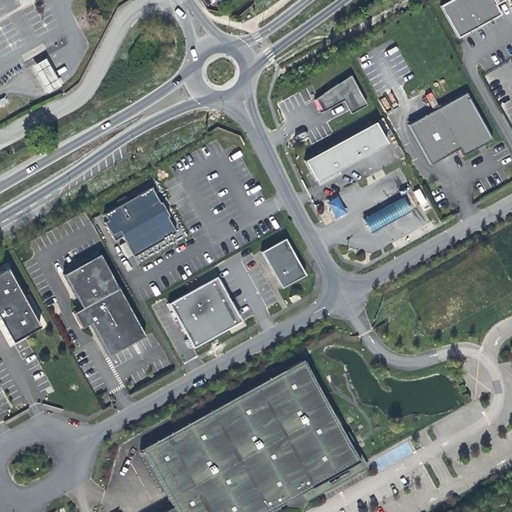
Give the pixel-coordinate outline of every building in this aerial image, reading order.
[(501,0),(449,0),(439,5),(457,38),(486,22),(484,20),(491,16),(492,19),(500,14),(494,4),(501,0)] [(45,58),(32,66),(48,93),(60,85),(45,58)] [(317,96),(323,108),(341,98),(348,95),(355,109),(363,104),(349,76),(340,81),(341,83),(317,96)] [(464,92),(407,124),(429,164),(458,148),(462,155),(477,147),(476,145),(481,142),(482,144),(491,139),(464,92)] [(424,97),(433,107),(438,103),(430,93),(424,97)] [(353,110),(355,109),(348,95),(341,98),(345,106),(349,112),(353,110)] [(320,109),(323,108),(317,96),(314,98),(320,109)] [(385,97),(380,100),(385,110),(390,107),(385,97)] [(303,159),(314,181),(327,174),(385,143),(374,122),(303,159)] [(122,236),(134,256),(177,232),(168,216),(165,218),(158,204),(161,202),(152,186),(107,212),(110,216),(103,219),(115,240),(122,236)] [(414,192),(423,210),(429,206),(420,189),(414,192)] [(338,196),(327,203),(337,219),(348,213),(338,196)] [(404,198),(366,218),(373,231),(411,211),(404,198)] [(166,209),(162,201),(161,202),(158,204),(165,218),(168,216),(170,215),(166,209)] [(281,287),(302,275),(282,240),(261,251),(278,281),(281,287)] [(60,272),(78,305),(115,286),(96,252),(60,272)] [(6,267),(0,270),(0,321),(11,341),(27,333),(38,326),(6,267)] [(213,276),(201,283),(203,285),(210,281),(232,321),(224,325),(226,328),(238,321),(213,276)] [(201,283),(165,302),(189,347),(226,328),(224,325),(232,321),(210,281),(203,285),(201,283)] [(104,354),(141,334),(115,286),(78,305),(88,324),(104,354)] [(290,302),(299,297),(296,293),(288,297),(290,302)] [(77,326),(80,324),(82,328),(88,324),(78,305),(69,310),(77,326)] [(215,405),(137,448),(168,505),(171,511),(262,511),(310,486),(313,491),(326,483),(323,479),(343,468),(345,472),(358,465),(331,416),(299,359),(215,405)]
